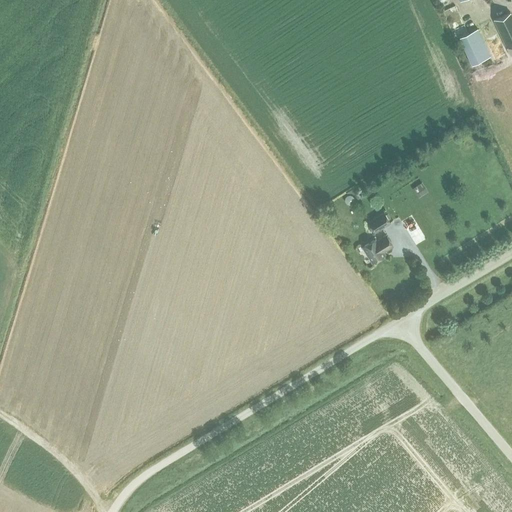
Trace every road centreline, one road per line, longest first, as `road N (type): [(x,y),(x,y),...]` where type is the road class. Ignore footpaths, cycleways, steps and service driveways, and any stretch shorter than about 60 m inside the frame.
road 1 (unclassified): [(110,511),(129,483),(162,458),(400,321)]
road 2 (unclassified): [(511,461),(400,321)]
road 3 (unclassified): [(400,321),(511,252)]
